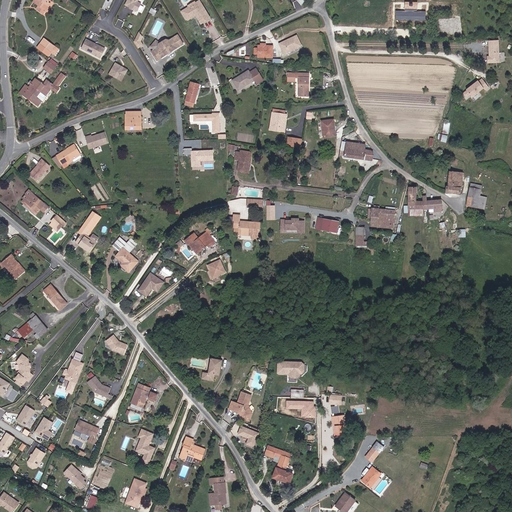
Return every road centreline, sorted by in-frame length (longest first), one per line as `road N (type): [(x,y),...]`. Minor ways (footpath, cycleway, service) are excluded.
road 1 (unclassified): [(274,511),(252,490),(220,431),(119,311),(0,211)]
road 2 (residential): [(318,3),(157,92)]
road 3 (residential): [(391,164),(358,127),(318,3)]
road 4 (residential): [(157,92),(83,117),(6,157)]
road 5 (tertiary): [(6,157),(6,0)]
road 6 (unknown): [(335,52),(441,55),(476,73)]
road 7 (residential): [(289,206),(351,213),(370,176),(391,164)]
road 8 (unknown): [(361,194),(240,185)]
